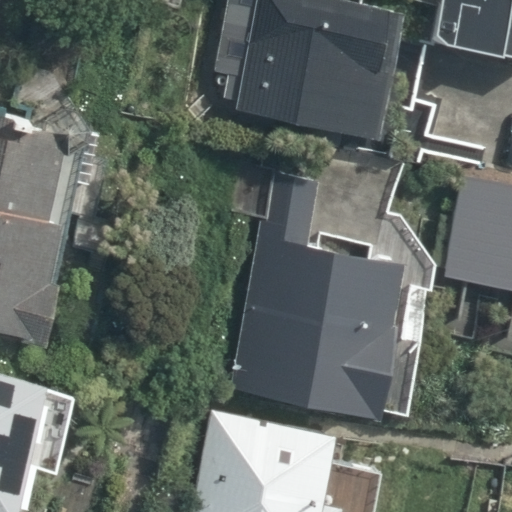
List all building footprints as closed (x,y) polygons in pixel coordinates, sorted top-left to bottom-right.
[(233,105),(372,132),(396,9),(348,0),(225,0),(213,68),(226,71),(222,94),(235,97),(233,105)] [(511,0),(441,0),(433,50),(511,62),(511,0)] [(0,331),(41,339),(53,276),(44,274),(72,130),(26,121),(27,117),(0,111),(0,331)] [(228,384),(374,410),(390,318),(386,317),(397,257),(294,239),(296,227),(302,228),(312,174),(273,167),(261,231),(256,230),(228,384)] [(511,186),(465,177),(447,271),(511,283),(511,186)] [(0,511),(1,511),(5,498),(12,500),(22,461),(42,466),(62,389),(0,372),(0,511)] [(370,511),(380,461),(325,451),(330,427),(221,407),(223,398),(200,394),(189,450),(197,452),(188,501),(164,497),(160,511),(370,511)] [(494,439),(502,400),(470,394),(462,433),(494,439)]
